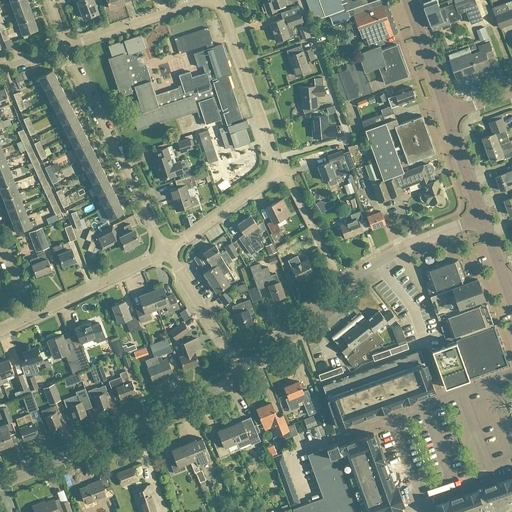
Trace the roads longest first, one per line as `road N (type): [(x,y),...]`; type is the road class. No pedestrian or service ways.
road 1 (tertiary): [(242,372),(376,263),(481,217)]
road 2 (tertiary): [(0,486),(184,406),(242,372)]
road 3 (residential): [(165,252),(64,47)]
road 4 (residential): [(280,172),(215,0)]
road 5 (residential): [(29,317),(165,252)]
road 6 (residential): [(203,0),(64,47)]
road 7 (residential): [(242,372),(165,252)]
road 8 (residential): [(165,252),(280,172)]
road 9 (unclassified): [(388,418),(511,375)]
road 10 (secondary): [(447,117),(404,0)]
